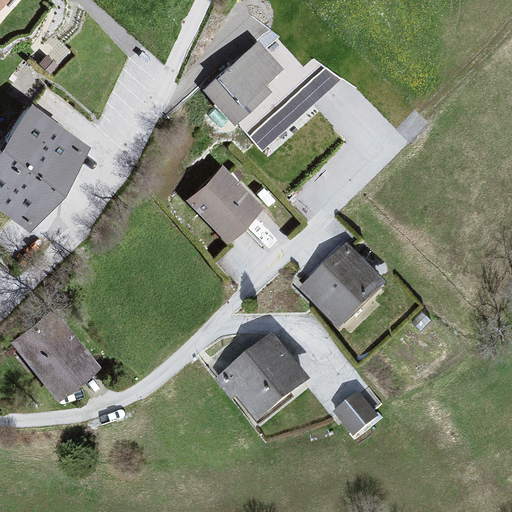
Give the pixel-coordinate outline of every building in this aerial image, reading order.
[(254,34),(202,82),(233,114),(278,72),(284,66),(254,34)] [(28,94),(0,135),(0,189),(26,207),(79,129),(28,94)] [(221,170),(185,207),(231,243),(264,204),(221,170)] [(346,245),(301,290),(337,326),(382,281),(346,245)] [(55,312),(13,345),(62,399),(109,368),(55,312)] [(281,348),(225,390),(265,426),(316,388),(281,348)] [(360,386),(334,409),(357,434),(382,411),(360,386)]
